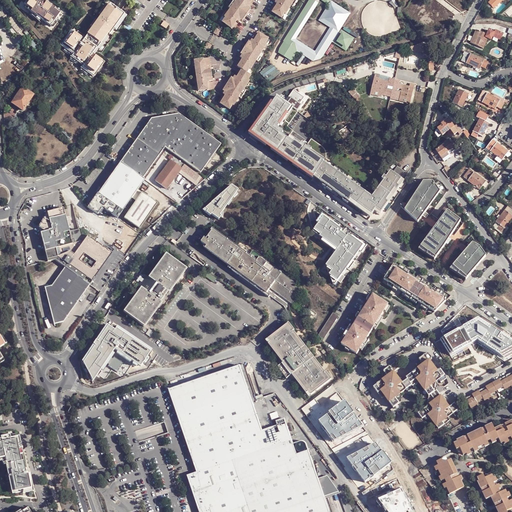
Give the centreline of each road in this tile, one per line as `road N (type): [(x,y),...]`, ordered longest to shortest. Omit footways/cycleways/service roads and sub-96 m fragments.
road 1 (residential): [(467,294),(442,321),(375,358),(349,385),(420,511)]
road 2 (residential): [(63,361),(149,239),(236,161)]
road 3 (residential): [(427,161),(422,145),(438,90),(480,0)]
road 4 (tertiary): [(49,360),(33,336),(11,208)]
road 5 (tertiary): [(0,224),(22,337),(42,367)]
road 6 (residential): [(252,155),(376,235)]
road 7 (tertiary): [(49,387),(86,511)]
road 8 (tertiary): [(93,511),(58,387)]
road 9 (residential): [(427,161),(503,260)]
